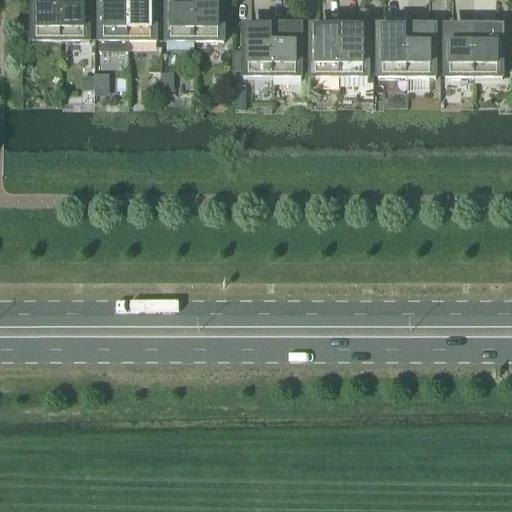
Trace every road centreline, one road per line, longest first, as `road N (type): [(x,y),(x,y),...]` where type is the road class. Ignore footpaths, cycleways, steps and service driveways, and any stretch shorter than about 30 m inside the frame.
road 1 (primary): [(511,308),(0,310)]
road 2 (primary): [(0,355),(511,356)]
